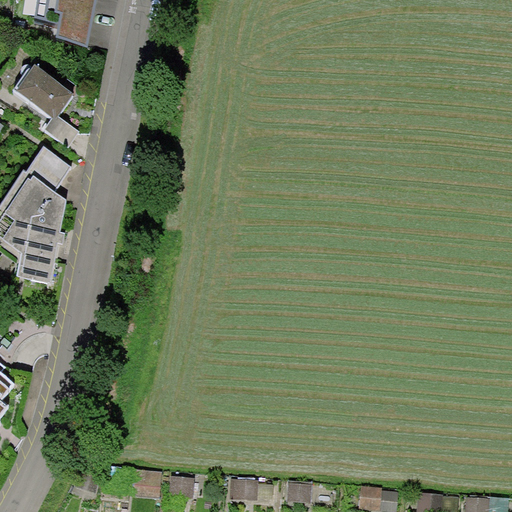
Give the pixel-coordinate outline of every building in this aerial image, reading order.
[(41,0),(37,25),(59,29),(56,44),(94,51),(103,0),(41,0)] [(77,98),(31,69),(13,98),(53,123),(44,137),(71,154),(81,138),(60,124),(77,98)] [(72,171),(47,155),(32,180),(26,176),(0,218),(0,252),(22,266),(19,280),(54,287),(69,204),(56,196),(72,171)] [(16,389),(0,377),(0,430),(15,411),(5,404),(16,389)] [(94,495),(103,475),(83,467),(75,487),(94,495)] [(162,474),(135,472),(134,497),(161,498),(162,474)] [(195,480),(171,479),(170,498),(194,500),(195,480)] [(259,481),(232,480),(231,501),(274,502),(275,486),(259,486),(259,481)] [(311,484),(287,481),(286,500),(310,502),(311,484)] [(382,487),(360,485),(358,508),(397,511),(398,492),(382,490),(382,487)] [(441,511),(443,495),(418,492),(416,511),(424,511),(441,511)] [(507,511),(508,499),(465,496),(464,511),(507,511)]
